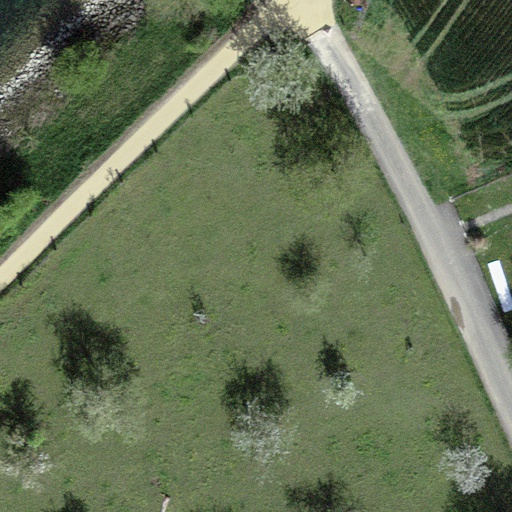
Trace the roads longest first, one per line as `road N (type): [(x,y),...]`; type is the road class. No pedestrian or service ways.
road 1 (residential): [(511,409),(406,187),(303,0)]
road 2 (track): [(0,284),(290,0)]
